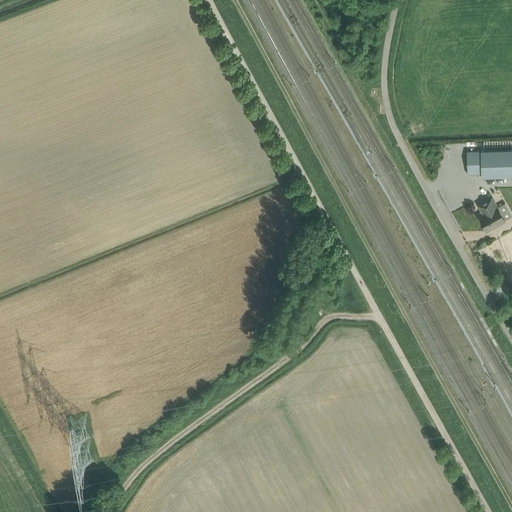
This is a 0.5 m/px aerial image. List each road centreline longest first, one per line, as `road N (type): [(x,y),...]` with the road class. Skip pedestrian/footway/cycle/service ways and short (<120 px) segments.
road 1 (unclassified): [(488,511),(209,0)]
road 2 (unclassified): [(511,338),(402,145),(387,67),(398,0)]
road 3 (track): [(378,315),(323,321),(290,357),(146,461),(106,511)]
